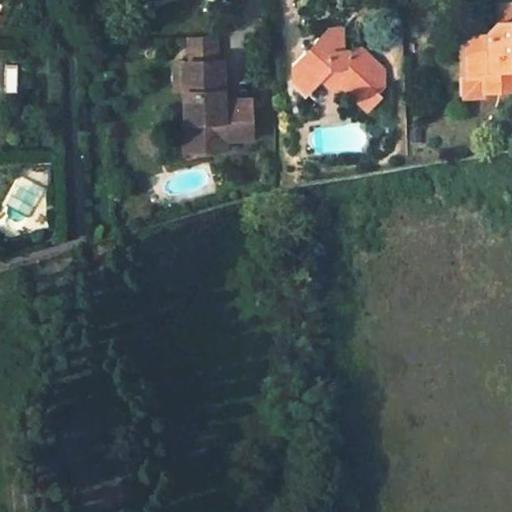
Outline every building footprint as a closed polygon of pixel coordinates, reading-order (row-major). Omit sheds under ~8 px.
[(511,22),(511,1),(497,1),(498,24),(511,23),(511,22)] [(344,45),(343,19),(332,18),(318,34),(334,34),(335,45),(344,45)] [(466,46),(467,78),(482,78),(483,92),(511,90),(511,23),(498,24),(488,33),(487,35),(475,36),(466,46)] [(344,45),(335,45),(334,34),(318,34),(312,39),(313,47),(305,48),(292,62),(292,79),(307,92),(324,76),(331,83),(343,83),(370,108),(384,92),(381,88),(387,82),(386,66),(361,41),(351,48),(347,45),(344,45)] [(192,61),(217,60),(216,36),(192,37),(192,61)] [(187,92),(188,120),(200,119),(201,139),(226,138),(256,136),(255,106),(225,107),(225,100),(224,60),(217,60),(192,61),(186,61),(187,92)] [(187,92),(186,61),(175,62),(176,93),(187,92)] [(225,107),(255,106),(254,99),(225,100),(225,107)] [(201,139),(200,119),(188,120),(182,120),(183,154),(202,154),(201,139)] [(202,154),(226,153),(226,138),(201,139),(202,154)]
